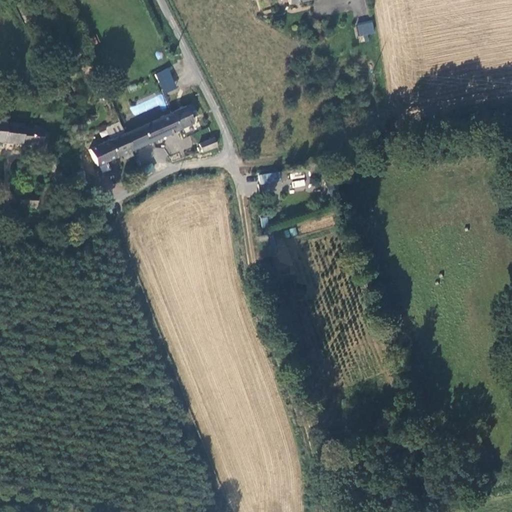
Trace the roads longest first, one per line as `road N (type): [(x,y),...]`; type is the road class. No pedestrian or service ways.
road 1 (track): [(315,511),(309,452),(253,310),(231,162)]
road 2 (residential): [(161,168),(231,162),(223,125),(162,0)]
